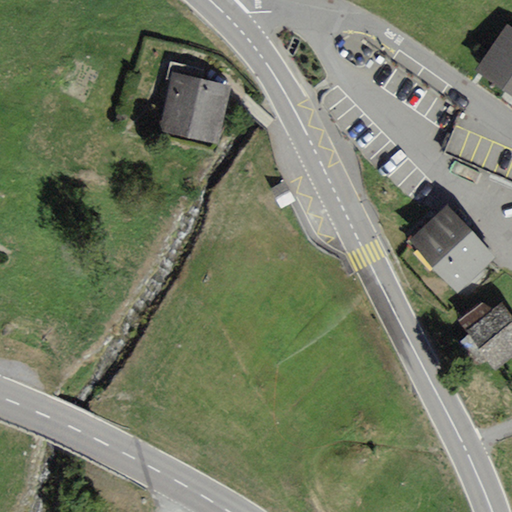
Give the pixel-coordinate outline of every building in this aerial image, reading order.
[(511,30),(510,29),(482,68),(511,88),(511,30)] [(207,142),(219,97),(161,82),(150,127),(207,142)] [(282,206),(293,200),(284,184),(273,190),(282,206)] [(434,208),(394,242),(440,295),(480,260),(434,208)] [(511,344),(511,338),(488,307),(449,336),(475,371),(511,344)]
